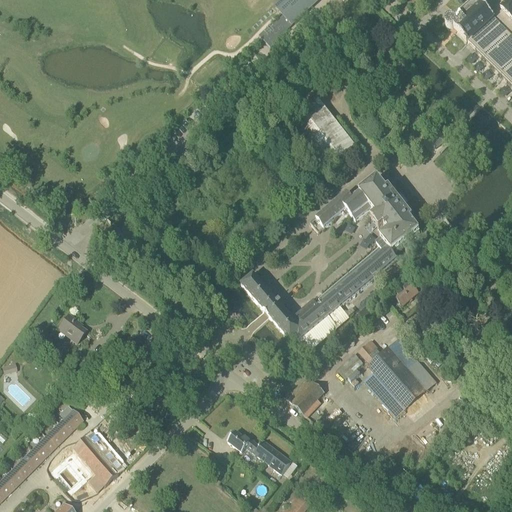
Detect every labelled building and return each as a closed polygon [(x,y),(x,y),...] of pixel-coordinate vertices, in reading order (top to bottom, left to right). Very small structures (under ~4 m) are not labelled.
[(283,17),(292,27),(321,0),(300,0),(298,3),(297,3),(297,4),(283,16),(283,17)] [(511,0),(505,0),(505,1),(506,3),(501,8),(492,0),(477,0),(477,1),(451,27),(468,44),(475,51),(511,88),(511,0)] [(329,166),(354,148),(322,107),(298,126),(329,166)] [(266,317),(269,321),(291,346),(296,341),(299,345),(397,262),(392,256),(420,235),(411,223),(413,221),(389,191),(387,193),(378,181),(359,196),(352,202),(347,196),(316,222),(324,232),(343,216),(346,220),(349,218),(355,225),(372,212),(376,218),(371,221),(379,231),(384,227),(389,234),(380,241),(381,242),(376,246),(379,250),(293,323),(278,306),(254,278),(241,288),(263,314),(266,317)] [(333,265),(326,270),(331,277),(338,272),(333,265)] [(420,296),(411,286),(394,300),(403,310),(420,296)] [(77,347),(86,335),(78,329),(80,327),(69,318),(60,330),(72,340),(71,342),(77,347)] [(358,355),(377,375),(385,367),(380,362),(383,359),(377,352),(374,355),(366,347),(358,355)] [(358,373),(365,368),(356,357),(337,371),(349,386),(361,377),(358,373)] [(2,377),(16,373),(14,365),(0,368),(2,377)] [(286,400),(303,417),(310,410),(324,395),(306,379),(286,400)] [(0,504),(83,424),(72,413),(0,482),(0,504)] [(228,445),(241,455),(245,450),(282,477),(292,465),(264,444),(260,449),(244,437),(242,439),(236,434),(228,445)] [(65,459),(97,495),(104,490),(118,478),(117,478),(124,472),(92,435),(65,459)] [(452,511),(428,493),(424,497),(418,505),(427,511),(452,511)] [(307,511),(312,506),(301,497),(288,511),(307,511)]
